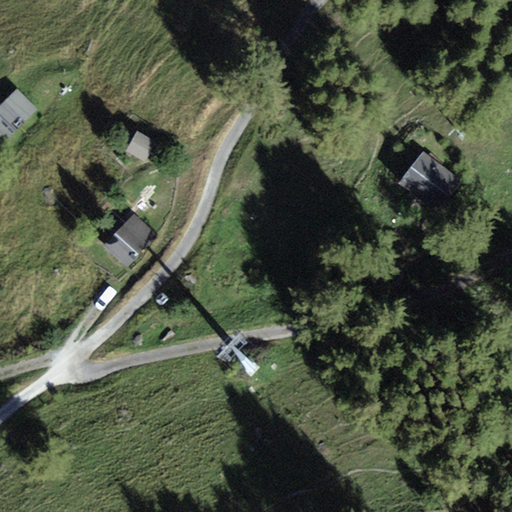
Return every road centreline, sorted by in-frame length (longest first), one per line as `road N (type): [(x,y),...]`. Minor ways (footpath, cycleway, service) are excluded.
road 1 (track): [(319,0),(208,180),(176,266),(0,417)]
road 2 (track): [(59,371),(259,336),(431,291),(511,253)]
